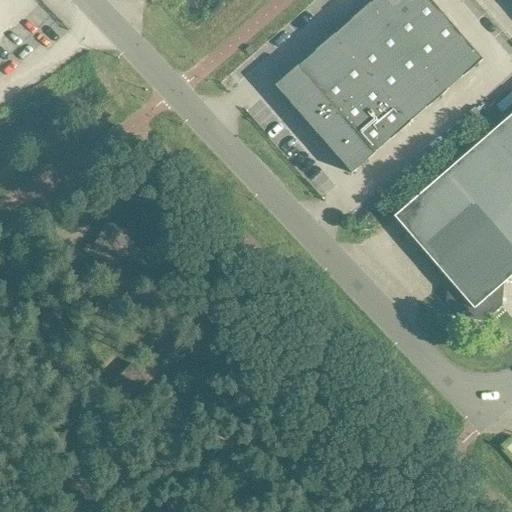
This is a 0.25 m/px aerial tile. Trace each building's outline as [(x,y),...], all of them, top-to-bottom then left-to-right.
[(413,48),(447,19),(430,0),(373,0),(373,1),(413,48)] [(413,48),(373,1),(340,29),(381,76),(413,48)] [(413,48),(449,89),(483,60),(447,19),(413,48)] [(381,76),(340,29),(308,57),(348,104),(381,76)] [(381,76),(416,118),(449,89),(413,48),(381,76)] [(316,133),(348,104),(308,57),(275,86),(316,133)] [(348,104),(384,146),(416,118),(381,76),(348,104)] [(316,133),(319,137),(352,174),(384,146),(348,104),(316,133)] [(511,114),(496,128),(511,146),(511,114)] [(474,206),(511,247),(511,146),(496,128),(394,217),(423,251),(474,206)] [(511,247),(474,206),(423,251),(448,280),(447,302),(462,320),(485,321),(502,306),(504,284),(511,276),(511,247)] [(103,227),(88,255),(120,272),(135,244),(103,227)] [(166,373),(199,347),(191,337),(158,363),(166,373)] [(132,363),(111,384),(128,401),(149,379),(132,363)]
